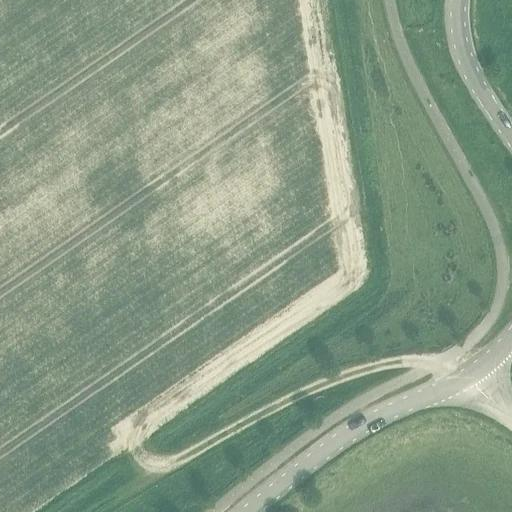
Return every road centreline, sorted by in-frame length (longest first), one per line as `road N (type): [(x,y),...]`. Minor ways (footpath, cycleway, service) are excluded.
road 1 (track): [(120,451),(157,476),(286,395),(352,368),(408,358),(436,363)]
road 2 (tertiary): [(241,511),(359,425),(469,375)]
road 3 (tertiary): [(511,135),(457,44),(456,0)]
